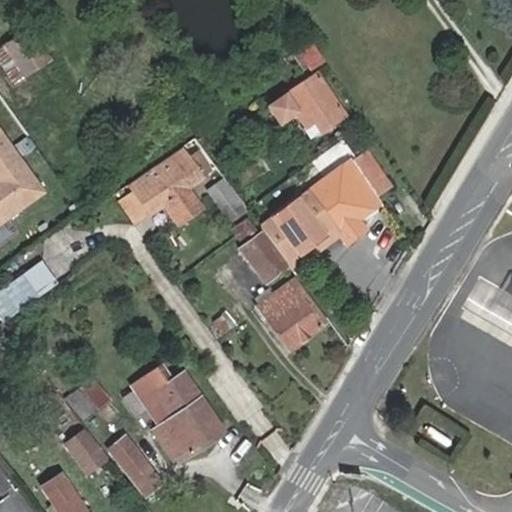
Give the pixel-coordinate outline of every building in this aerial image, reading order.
[(24,76),(50,60),(31,30),(6,47),(24,76)] [(301,50),(310,65),(323,57),(312,42),(301,50)] [(0,50),(0,80),(5,89),(24,76),(6,47),(0,50)] [(310,65),(313,69),(326,61),(323,57),(310,65)] [(321,132),(345,115),(317,74),(265,109),(280,131),(299,117),(307,127),(315,122),(321,132)] [(0,133),(0,221),(41,188),(0,133)] [(202,176),(217,166),(197,138),(187,145),(183,147),(202,176)] [(183,147),(130,184),(135,192),(150,212),(202,176),(183,147)] [(376,194),(389,184),(366,152),(355,159),(352,161),(376,194)] [(384,207),(376,194),(352,161),(338,172),(369,218),(384,207)] [(210,192),(230,221),(245,210),(224,181),(210,192)] [(313,191),(263,227),(289,263),(305,252),(308,257),(327,244),(323,238),(332,232),(337,241),(345,235),(313,191)] [(136,221),(150,212),(135,192),(123,201),(136,221)] [(247,234),(256,229),(249,218),(241,225),(247,234)] [(295,271),(337,241),(332,232),(323,238),(327,244),(308,257),(305,252),(289,263),(295,271)] [(266,282),(287,266),(263,233),(241,248),(266,282)] [(5,321),(10,318),(58,282),(43,262),(0,293),(0,308),(4,314),(0,317),(0,320),(2,323),(5,321)] [(511,332),(511,292),(484,276),(466,306),(511,332)] [(260,307),(290,348),(327,321),(296,278),(260,307)] [(231,309),(209,326),(224,344),(245,327),(231,309)] [(108,420),(118,412),(104,393),(110,388),(99,373),(68,397),(97,435),(111,425),(108,420)] [(176,461),(222,429),(184,373),(155,393),(173,419),(156,430),(176,461)] [(68,443),(88,471),(104,459),(83,431),(68,443)] [(145,495),(162,482),(127,436),(110,448),(145,495)] [(59,511),(86,511),(62,473),(43,486),(59,511)]
